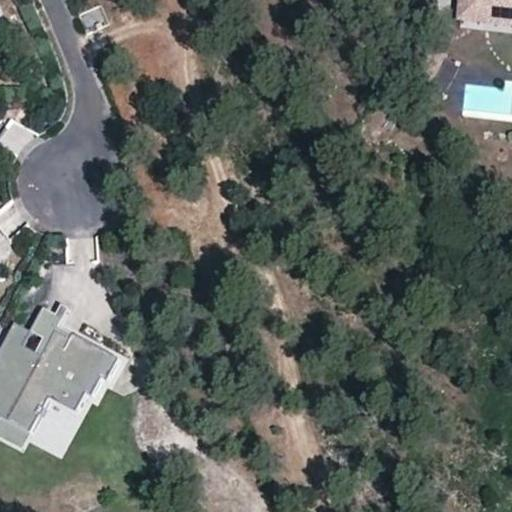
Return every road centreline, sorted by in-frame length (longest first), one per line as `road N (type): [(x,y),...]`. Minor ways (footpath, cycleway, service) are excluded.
road 1 (track): [(348,511),(290,435),(180,0)]
road 2 (residential): [(48,0),(91,123),(77,188)]
